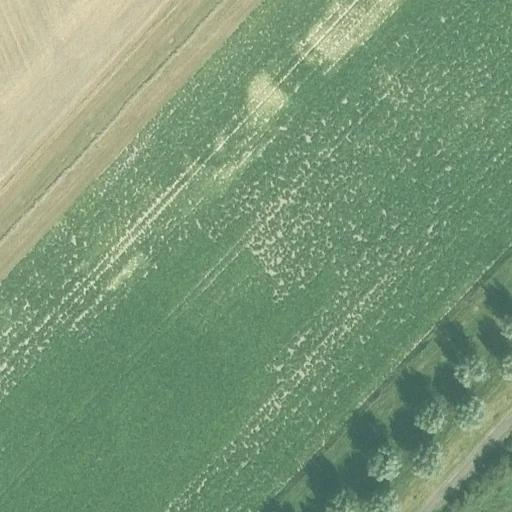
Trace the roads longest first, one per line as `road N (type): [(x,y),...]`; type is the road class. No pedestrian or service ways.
road 1 (track): [(0,230),(212,0)]
road 2 (track): [(426,511),(511,421)]
